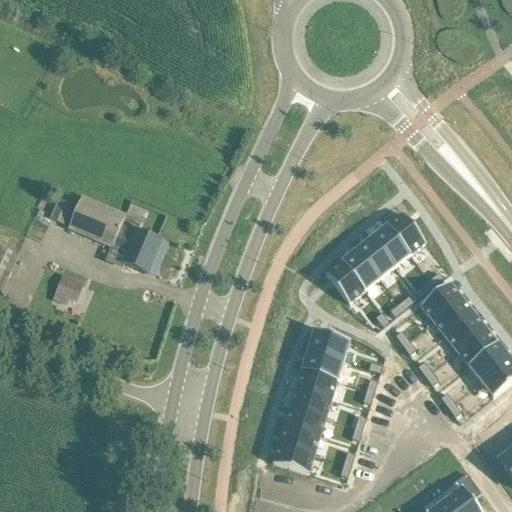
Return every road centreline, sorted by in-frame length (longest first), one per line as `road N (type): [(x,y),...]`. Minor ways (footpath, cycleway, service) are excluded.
road 1 (tertiary): [(296,77),(229,218),(171,403)]
road 2 (tertiary): [(206,414),(231,309),(276,195),(327,97)]
road 3 (unclassified): [(171,403),(0,341)]
road 4 (unclassified): [(490,204),(391,72)]
road 5 (unclassified): [(371,91),(490,204)]
